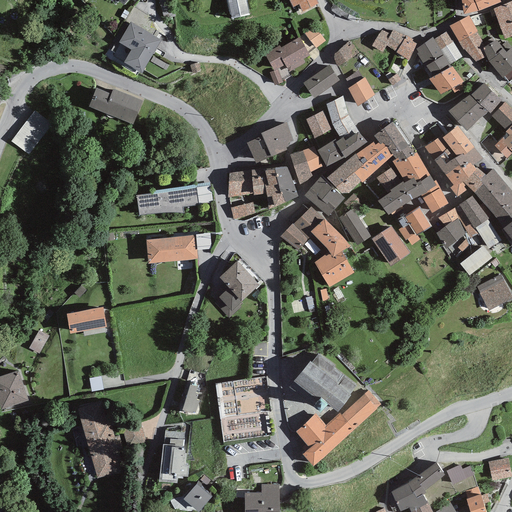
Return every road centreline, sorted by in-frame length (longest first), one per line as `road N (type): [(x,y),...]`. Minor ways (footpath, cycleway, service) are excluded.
road 1 (residential): [(246,250),(273,289),(274,388),(292,478),(342,473),(476,405)]
road 2 (residential): [(139,511),(206,274),(230,230)]
road 3 (residential): [(17,95),(43,71),(90,69),(189,114),(215,156)]
road 4 (residential): [(150,0),(177,52),(230,61),(282,99)]
road 5 (residential): [(511,448),(465,457),(423,451),(472,429),(476,405)]
